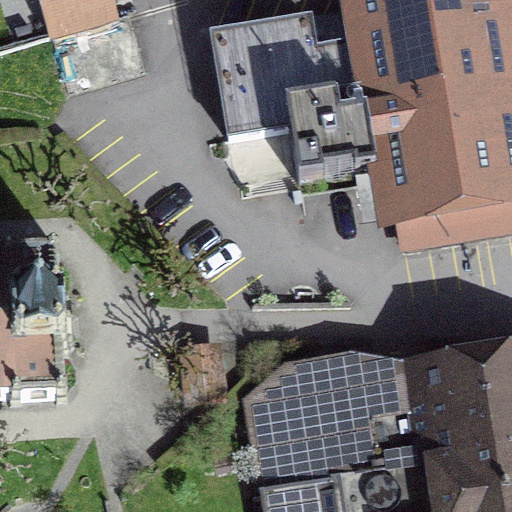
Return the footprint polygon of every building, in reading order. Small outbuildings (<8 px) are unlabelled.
[(108,0),(42,0),(54,36),(114,17),(108,0)] [(511,233),(511,117),(493,0),(365,0),(373,46),(318,55),(313,24),(208,40),(225,147),(286,138),(294,184),(386,170),(399,251),(511,233)] [(55,258),(0,261),(0,404),(64,402),(55,258)] [(217,356),(186,357),(187,401),(219,399),(217,356)] [(511,511),(511,359),(410,377),(413,396),(377,402),(370,358),(287,372),(291,393),(249,400),(256,441),(309,432),(318,484),(264,493),(266,511),(511,511)]
